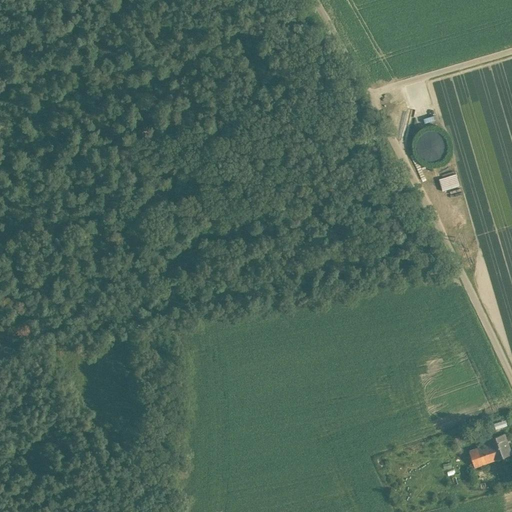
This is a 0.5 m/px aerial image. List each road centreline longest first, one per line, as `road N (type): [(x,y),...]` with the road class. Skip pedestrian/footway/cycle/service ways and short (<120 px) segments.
road 1 (unclassified): [(372,95),(511,379)]
road 2 (unclassified): [(511,52),(372,95)]
